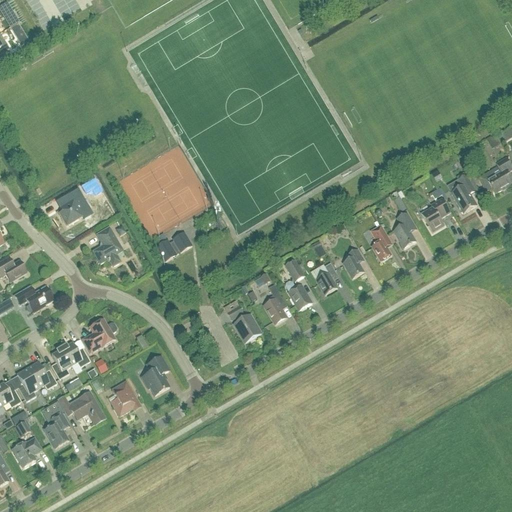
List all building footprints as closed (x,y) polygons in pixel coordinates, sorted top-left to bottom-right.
[(0,36),(0,57),(9,52),(0,36)] [(495,137),(490,142),(499,151),(504,146),(495,137)] [(486,193),(492,190),(495,196),(506,190),(506,191),(511,187),(511,183),(507,175),(511,171),(511,169),(507,160),(496,166),(502,175),(494,179),(492,175),(489,174),(480,180),(480,182),(486,193)] [(462,171),(475,193),(479,191),(465,169),(462,171)] [(463,216),(477,208),(470,197),(475,193),(466,178),(458,183),(462,189),(451,196),(463,216)] [(84,189),(89,197),(99,191),(93,183),(84,189)] [(79,214),(88,209),(77,192),(66,199),(69,205),(60,210),(62,214),(58,216),(66,229),(82,219),(79,214)] [(440,222),(450,216),(442,201),(431,208),(432,211),(422,217),(432,234),(444,228),(440,222)] [(411,235),(417,232),(407,215),(397,222),(402,230),(393,234),(404,251),(416,244),(411,235)] [(370,234),(377,246),(372,250),(381,265),(392,258),(387,250),(392,247),(385,234),(381,227),(370,234)] [(120,238),(126,235),(122,228),(116,231),(120,238)] [(116,257),(122,253),(109,230),(96,237),(101,245),(100,250),(92,254),(100,266),(107,262),(112,270),(120,265),(116,257)] [(192,248),(184,235),(173,242),(174,244),(170,246),(168,243),(156,250),(165,264),(177,258),(177,257),(181,255),(192,248)] [(321,256),(328,252),(323,244),(316,249),(321,256)] [(352,282),(364,275),(359,266),(364,263),(358,252),(348,258),(351,262),(343,267),(352,282)] [(130,263),(135,272),(142,268),(136,259),(130,263)] [(9,285),(26,276),(19,264),(12,268),(10,267),(7,262),(8,261),(8,260),(0,264),(0,280),(5,278),(9,285)] [(295,284),(304,279),(295,263),(286,269),(295,284)] [(325,298),(338,290),(331,280),(337,277),(331,266),(325,269),(329,276),(316,284),(325,298)] [(265,277),(254,284),(259,291),(270,284),(265,277)] [(275,327),(287,320),(280,308),(285,305),(275,288),(269,291),(273,298),(270,300),(272,304),(264,309),(275,327)] [(44,308),(53,303),(45,289),(34,296),(30,289),(14,298),(19,308),(26,304),(33,316),(45,309),(44,308)] [(299,313),(312,306),(301,289),(289,296),(299,313)] [(232,322),(243,316),(239,310),(228,316),(232,322)] [(245,345),(261,336),(250,318),(235,327),(245,345)] [(101,351),(115,342),(103,322),(89,330),(92,336),(82,342),(90,356),(100,350),(101,351)] [(61,351),(72,369),(77,366),(80,370),(90,365),(82,351),(77,354),(72,345),(61,351)] [(72,369),(61,351),(51,357),(56,366),(51,369),(59,383),(69,377),(66,372),(72,369)] [(162,377),(169,373),(161,359),(146,368),(150,375),(141,380),(148,392),(149,391),(154,399),(169,390),(162,377)] [(94,365),(100,377),(107,373),(101,361),(94,365)] [(27,371),(38,391),(44,388),(46,393),(57,387),(48,373),(43,376),(37,365),(27,371)] [(38,391),(27,371),(16,378),(23,388),(17,391),(26,405),(36,399),(33,394),(38,391)] [(93,372),(87,375),(90,381),(96,378),(93,372)] [(119,419),(139,407),(126,384),(111,392),(116,401),(110,405),(119,419)] [(0,387),(0,404),(2,409),(8,406),(11,411),(21,405),(13,391),(8,394),(3,386),(0,387)] [(95,425),(105,419),(104,419),(89,394),(68,407),(63,399),(57,403),(67,420),(73,416),(77,423),(89,416),(95,425)] [(24,422),(31,418),(27,412),(20,416),(24,422)] [(62,433),(69,429),(62,416),(49,423),(52,428),(44,433),(55,451),(68,443),(62,433)] [(24,425),(16,430),(21,439),(30,434),(24,425)] [(41,453),(34,441),(25,446),(25,445),(12,452),(22,470),(35,463),(32,458),(41,453)]
